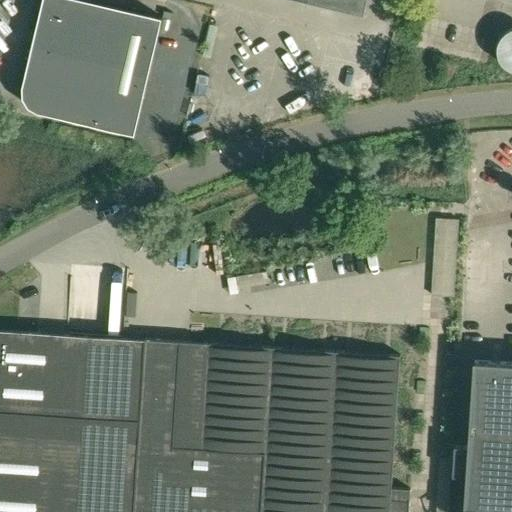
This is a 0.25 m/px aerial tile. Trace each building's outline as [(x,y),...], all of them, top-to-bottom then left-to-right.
[(92,0),(42,0),(22,85),(23,96),(28,105),(38,110),(134,133),(162,16),(92,0)] [(366,0),(298,0),(363,15),(366,0)] [(165,8),(164,15),(172,17),(173,10),(165,8)] [(436,217),(431,294),(454,296),(459,218),(436,217)] [(0,511),(408,511),(410,488),(392,487),(400,354),(124,336),(91,334),(38,330),(0,327),(0,511)] [(511,362),(475,360),(469,445),(455,444),(453,471),(467,472),(465,507),(466,507),(465,511),(493,511),(494,509),(511,510),(511,362)]
